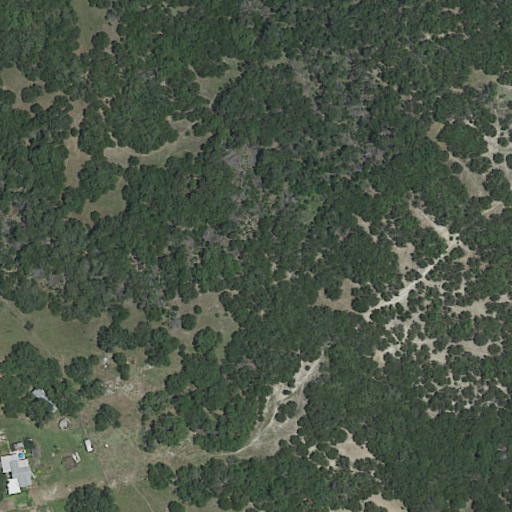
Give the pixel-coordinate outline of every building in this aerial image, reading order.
[(132,360),(135,360),(135,363),(133,363),(133,366),(106,371),(106,370),(91,370),(90,362),(109,361),(109,362),(132,357),(132,360)] [(117,377),(132,377),(132,385),(117,385),(117,377)] [(53,412),(30,393),(36,386),(58,405),(53,412)] [(65,438),(69,446),(58,452),(56,447),(62,444),(60,440),(65,438)] [(26,460),(31,485),(18,487),(19,493),(8,495),(5,480),(10,479),(9,473),(2,474),(0,463),(0,457),(17,455),(19,461),(26,460)]
